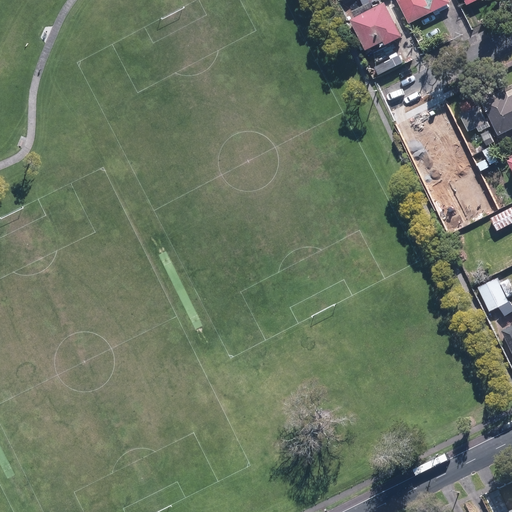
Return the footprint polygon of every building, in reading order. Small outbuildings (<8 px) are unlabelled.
[(366,3),(364,0),(341,0),(347,12),(366,3)] [(400,0),(412,23),(454,2),(452,0),(400,0)] [(389,2),(354,19),(369,50),(387,42),(389,45),(406,37),(389,2)] [(374,65),(392,57),(388,47),(370,55),(374,65)] [(484,100),(501,134),(511,128),(511,93),(511,94),(508,87),(484,100)] [(462,114),(470,131),(489,122),(480,105),(462,114)] [(421,139),(443,183),(445,182),(450,192),(469,183),(464,173),(466,172),(452,145),(461,140),(453,123),(421,139)] [(485,150),(492,164),(499,161),(492,146),(485,150)] [(489,158),(479,162),(483,170),(492,166),(489,158)] [(483,175),(478,165),(472,169),(477,178),(483,175)] [(511,223),(511,207),(493,217),(500,230),(511,223)] [(490,311),(510,302),(498,277),(478,286),(490,311)] [(511,326),(503,331),(511,348),(511,326)]
